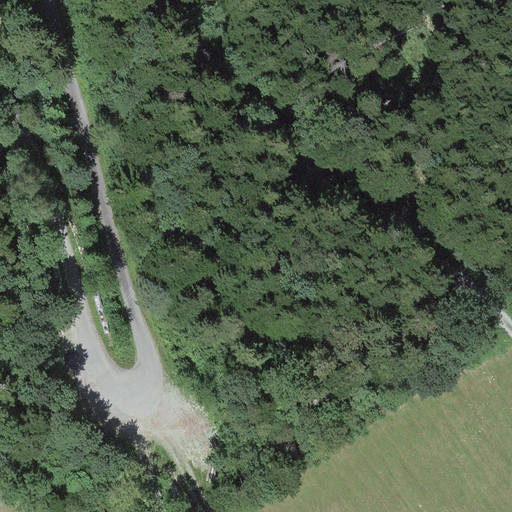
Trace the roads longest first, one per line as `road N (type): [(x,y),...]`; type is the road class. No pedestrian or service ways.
road 1 (track): [(0,93),(96,371),(136,392),(150,376),(55,0)]
road 2 (track): [(165,0),(345,197),(495,305),(511,328)]
road 3 (track): [(136,392),(208,511)]
road 4 (track): [(136,392),(160,511)]
